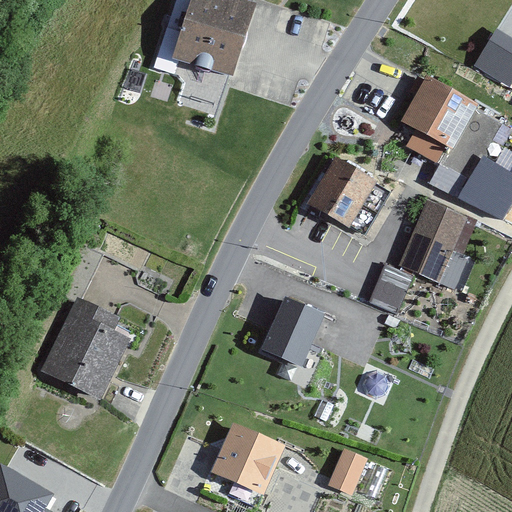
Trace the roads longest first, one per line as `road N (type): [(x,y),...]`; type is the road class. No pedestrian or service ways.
road 1 (tertiary): [(378,0),(306,121),(113,511)]
road 2 (unclassified): [(419,511),(452,414),(511,282)]
